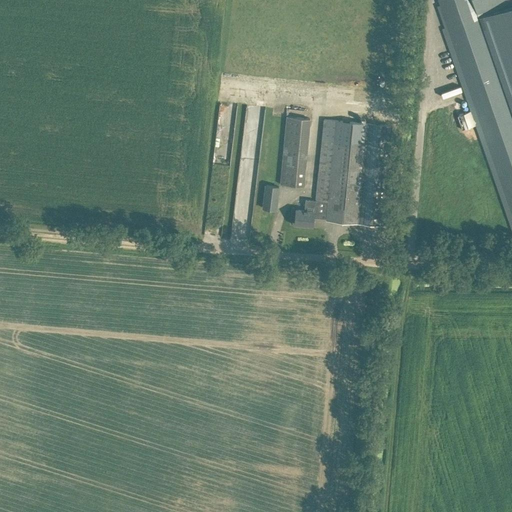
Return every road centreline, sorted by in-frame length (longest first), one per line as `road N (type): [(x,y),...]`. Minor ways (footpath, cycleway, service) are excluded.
road 1 (unclassified): [(511,268),(199,251)]
road 2 (unknown): [(412,266),(434,0)]
